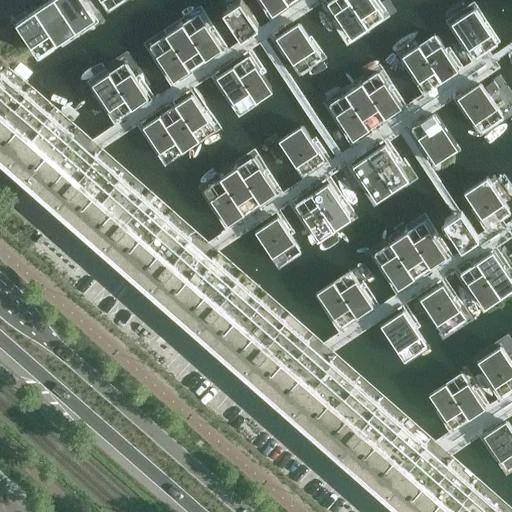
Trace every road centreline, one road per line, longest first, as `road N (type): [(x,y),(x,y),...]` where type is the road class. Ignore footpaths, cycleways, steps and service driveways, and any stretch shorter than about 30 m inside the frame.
road 1 (residential): [(0,184),(375,511)]
road 2 (secondary): [(245,511),(0,295)]
road 3 (secondary): [(0,339),(196,511)]
